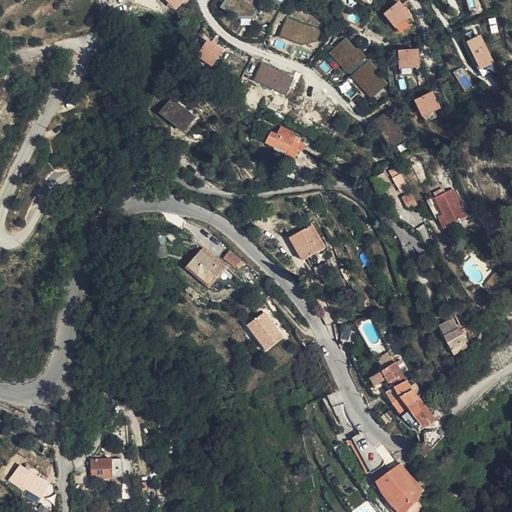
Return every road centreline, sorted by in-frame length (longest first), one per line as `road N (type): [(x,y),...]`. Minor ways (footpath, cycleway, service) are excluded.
road 1 (tertiary): [(110,196),(144,191),(220,222),(246,243),(300,299),(364,418),(389,441),(412,440),(511,369)]
road 2 (residential): [(0,51),(82,51),(82,65),(23,153),(0,218)]
road 3 (tertiary): [(0,390),(37,388),(54,370),(110,196)]
road 4 (residential): [(0,243),(23,236),(48,193),(113,146),(148,149),(154,165)]
road 5 (track): [(197,0),(237,45),(302,70),(334,95)]
